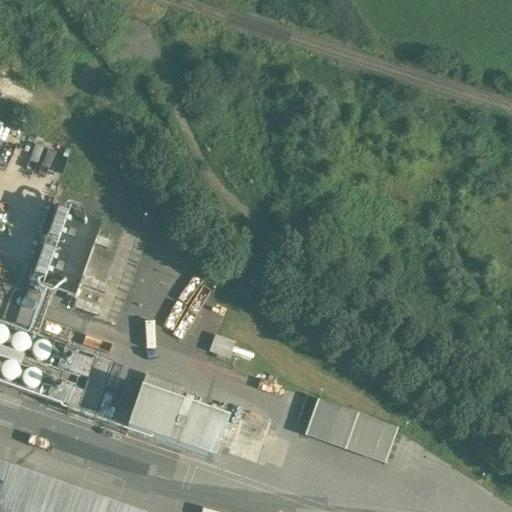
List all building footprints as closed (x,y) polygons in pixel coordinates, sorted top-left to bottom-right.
[(100,224),(55,208),(28,283),(74,299),(100,224)] [(260,281),(242,269),(233,281),(243,288),(245,285),(253,291),(260,281)] [(14,344),(15,339),(14,333),(10,330),(5,328),(0,329),(0,347),(5,349),(10,348),(14,344)] [(36,352),(37,346),(36,341),(32,338),(26,336),(21,338),(18,341),(16,347),(18,352),(22,356),(27,357),(32,355),(36,352)] [(57,359),(58,354),(57,349),(53,345),(48,344),(43,345),(39,349),(38,354),(39,359),(43,363),(48,364),(53,363),(57,359)] [(94,362),(63,351),(46,400),(76,411),(94,362)] [(76,411),(75,414),(92,420),(112,365),(95,359),(94,362),(76,411)] [(25,379),(27,374),(25,369),(22,365),(16,364),(11,365),(7,369),(6,374),(8,379),(11,383),(17,385),(22,383),(25,379)] [(47,387),(49,382),(47,377),(43,373),(38,372),(33,373),(29,377),(28,382),(29,387),(33,391),(38,392),(43,391),(47,387)] [(145,377),(126,432),(213,463),(227,423),(176,405),(181,390),(145,377)] [(307,440),(389,464),(400,426),(318,402),(307,440)] [(261,420),(243,414),(240,423),(258,429),(261,420)] [(258,429),(240,423),(230,453),(261,464),(272,434),(258,429)] [(0,511),(70,511),(0,487),(0,511)]
